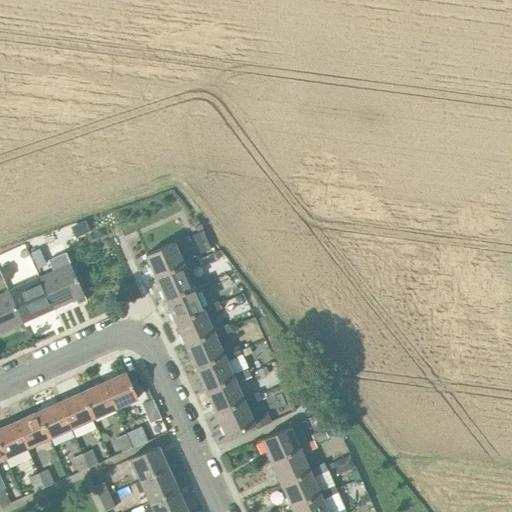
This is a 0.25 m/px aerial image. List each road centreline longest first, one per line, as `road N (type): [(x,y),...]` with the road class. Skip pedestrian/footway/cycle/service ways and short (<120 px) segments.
road 1 (residential): [(222,511),(147,348),(134,337)]
road 2 (residential): [(0,391),(111,337),(134,337)]
